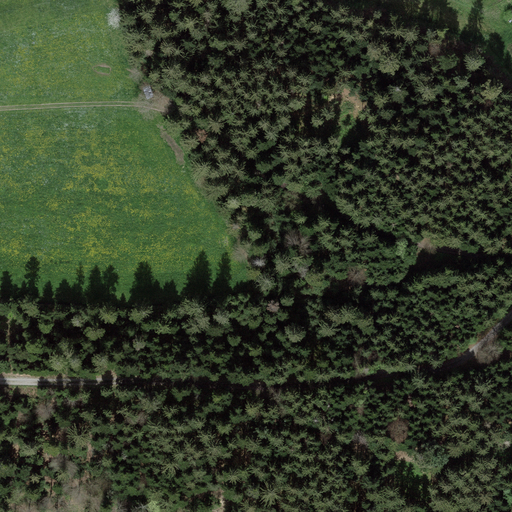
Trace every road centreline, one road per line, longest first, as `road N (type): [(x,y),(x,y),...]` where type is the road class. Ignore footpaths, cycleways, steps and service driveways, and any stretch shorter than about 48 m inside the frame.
road 1 (track): [(0,109),(140,105),(205,121),(276,186),(423,251),(511,257)]
road 2 (track): [(511,311),(468,358),(438,372),(342,387),(0,381)]
